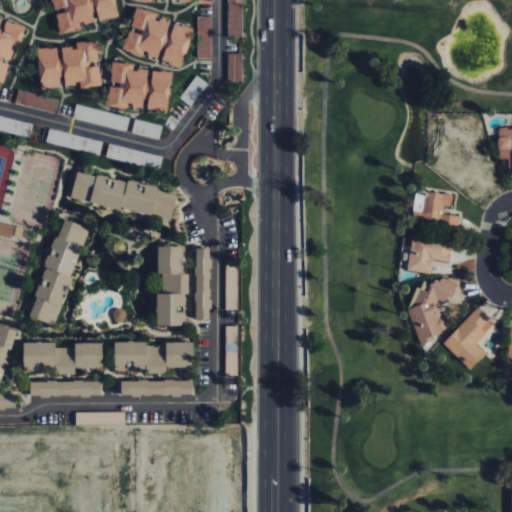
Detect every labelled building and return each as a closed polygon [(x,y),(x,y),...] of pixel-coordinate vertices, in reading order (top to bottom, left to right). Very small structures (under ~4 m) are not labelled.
[(49,0),(52,13),(54,13),(58,32),(96,24),(90,0),(49,0)] [(92,0),(96,21),(116,17),(112,0),(92,0)] [(242,0),(228,0),(227,37),(241,37),(242,0)] [(121,51),(142,57),(142,55),(159,59),(169,23),(154,19),(156,14),(135,8),(129,30),(127,30),(121,51)] [(211,17),(197,17),(196,59),(210,59),(211,17)] [(191,30),(171,24),(160,62),(180,68),(191,30)] [(38,90),(61,89),(61,87),(78,86),(78,88),(100,87),(99,64),(97,65),(96,42),(74,43),(75,47),(58,48),(36,49),(38,90)] [(241,54),(227,54),(228,83),(242,83),(241,54)] [(105,107),(143,111),(147,71),(132,69),(132,65),(111,62),(108,85),(105,107)] [(147,110),(167,111),(168,72),(148,71),(147,110)] [(15,104),(55,114),(58,100),(18,90),(15,104)] [(0,130),(30,138),(32,127),(23,125),(24,123),(0,116),(0,130)] [(69,199),(169,222),(176,194),(75,171),(69,199)] [(452,196),(425,192),(422,211),(413,210),(411,223),(458,229),(459,217),(443,215),(444,206),(450,207),(452,196)] [(85,228),(58,220),(29,319),(55,327),(85,228)] [(23,229),(14,226),(11,235),(20,237),(23,229)] [(406,270),(431,273),(432,259),(448,261),(451,240),(411,234),(406,270)] [(185,328),(185,274),(180,274),(180,248),(156,247),(156,275),(157,275),(156,327),(185,328)] [(194,321),(209,321),(209,250),(194,249),(194,321)] [(226,261),(225,311),(237,311),(238,261),(226,261)] [(420,345),(433,341),(435,334),(446,330),(435,302),(452,296),(457,282),(441,277),(428,282),(415,287),(407,310),(420,345)] [(469,369),(485,353),(475,344),(495,324),(477,307),(442,343),(469,369)] [(237,355),(238,327),(226,326),(225,354),(237,355)] [(100,345),(72,345),(72,349),(55,349),(55,344),(21,343),(21,372),(34,372),(34,364),(43,364),(43,368),(55,368),(55,374),(73,374),(73,369),(100,369),(100,345)] [(112,373),(165,373),(165,368),(192,369),(192,344),(164,343),(164,345),(113,344),(112,373)] [(237,375),(238,365),(226,365),(225,375),(237,375)] [(119,381),(119,396),(190,397),(190,382),(119,381)] [(28,383),(28,398),(99,397),(98,382),(28,383)] [(76,424),(126,424),(126,412),(76,412),(76,424)]
